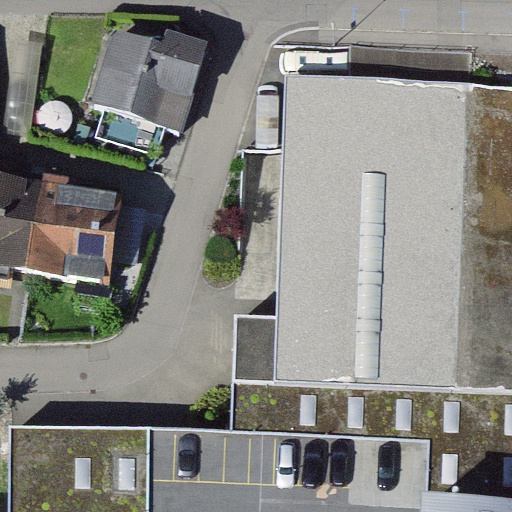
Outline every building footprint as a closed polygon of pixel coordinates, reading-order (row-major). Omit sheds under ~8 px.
[(158,57),(113,43),(91,115),(183,143),(210,55),(163,41),(158,57)] [(463,91),(464,53),(406,53),(406,91),(463,91)] [(511,97),(285,90),(276,397),(511,404),(511,97)] [(0,284),(65,292),(66,281),(110,285),(118,207),(63,201),(64,189),(39,186),(38,196),(0,191),(0,284)] [(423,511),(425,458),(13,447),(11,511),(423,511)]
